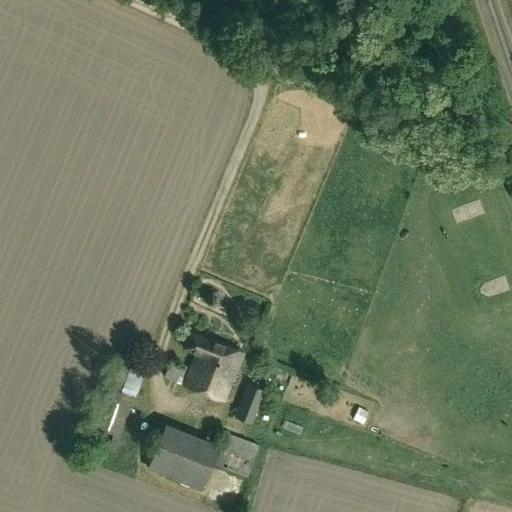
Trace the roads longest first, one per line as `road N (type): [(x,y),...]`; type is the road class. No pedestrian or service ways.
road 1 (unclassified): [(155,362),(274,61),(136,0)]
road 2 (track): [(274,61),(423,123)]
